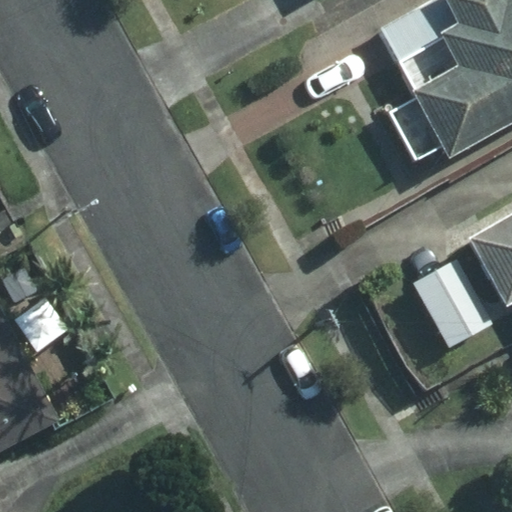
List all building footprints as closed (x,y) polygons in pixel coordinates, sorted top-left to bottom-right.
[(339,0),(314,0),(320,10),(339,0)] [(511,0),(434,0),(357,45),(427,164),(511,114),(511,0)] [(511,309),(511,221),(461,252),(499,317),(511,309)] [(487,332),(452,265),(408,291),(444,355),(487,332)] [(0,445),(51,420),(0,318),(0,445)]
